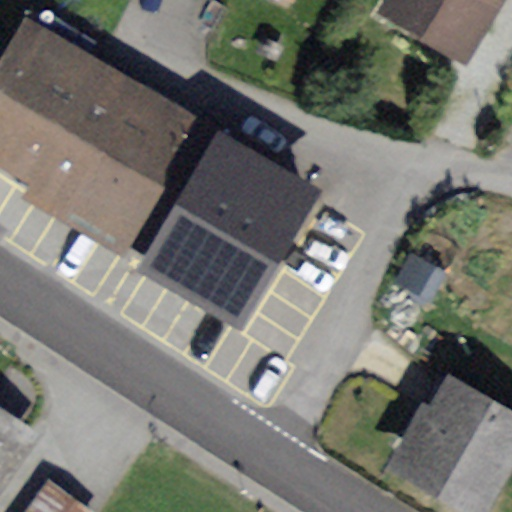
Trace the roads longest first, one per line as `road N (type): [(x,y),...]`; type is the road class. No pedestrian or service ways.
road 1 (unknown): [(167,0),(164,55),(181,71),(280,117),(444,172),(511,21)]
road 2 (tertiary): [(344,511),(0,289)]
